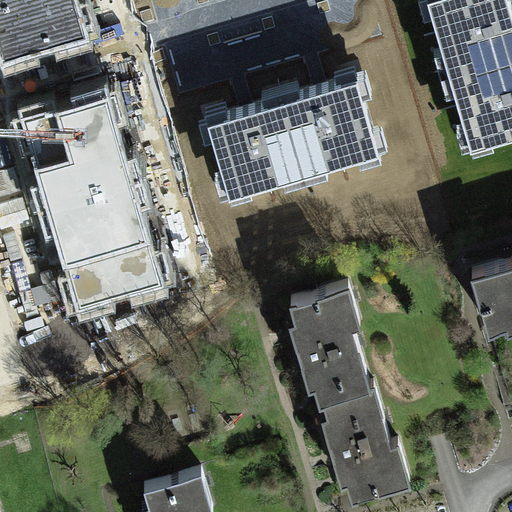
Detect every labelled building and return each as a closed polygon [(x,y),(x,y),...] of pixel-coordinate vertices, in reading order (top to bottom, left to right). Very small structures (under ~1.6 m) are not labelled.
[(0,0),(0,32),(7,57),(87,35),(77,0),(0,0)] [(422,0),(469,161),(511,148),(511,10),(509,0),(422,0)] [(380,155),(357,76),(205,121),(229,200),(380,155)] [(78,303),(159,279),(103,89),(22,113),(78,303)] [(511,321),(511,248),(472,259),(491,327),(511,321)] [(328,383),(371,372),(355,313),(365,311),(353,266),(293,282),(320,385),(328,383)] [(375,371),(371,372),(328,383),(356,492),(414,477),(400,426),(390,429),(375,371)] [(151,511),(211,511),(208,498),(216,496),(205,454),(141,470),(151,511)]
